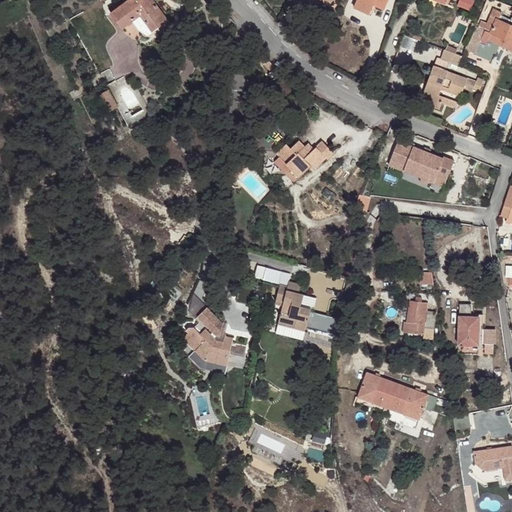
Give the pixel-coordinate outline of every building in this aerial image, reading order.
[(154,4),(151,0),(123,0),(111,8),(118,19),(123,16),(127,23),(141,14),(153,32),(166,24),(161,15),(165,12),(158,2),(154,4)] [(375,1),(384,6),(387,0),(355,0),(352,7),(368,15),(372,6),(375,1)] [(459,0),(457,8),(470,12),(474,1),(470,0),(459,0)] [(382,11),(384,6),(375,1),(372,6),(382,11)] [(511,17),(510,23),(499,18),(502,11),(493,7),(490,15),(491,16),(488,23),(482,20),(479,26),(476,25),(466,49),(476,53),(480,42),(486,44),(489,38),(511,48),(511,17)] [(170,21),(165,12),(161,15),(166,24),(170,21)] [(123,16),(118,19),(122,26),(127,23),(123,16)] [(460,64),(461,62),(451,58),(453,52),(445,49),(441,57),(460,64)] [(451,58),(461,62),(463,55),(453,52),(451,58)] [(463,87),(466,76),(433,65),(422,95),(432,99),(430,105),(440,109),(442,103),(445,96),(439,94),(441,88),(460,95),(463,87)] [(476,80),(466,76),(463,87),(472,90),(476,80)] [(107,111),(116,107),(106,88),(97,93),(107,111)] [(445,96),(442,103),(455,108),(458,101),(457,101),(445,96)] [(272,161),(287,179),(293,174),(300,182),(333,155),(322,142),(312,151),(303,140),(291,150),(288,148),(272,161)] [(396,149),(410,155),(413,147),(414,146),(399,140),(396,149)] [(443,159),(413,147),(410,155),(396,149),(391,162),(406,168),(407,166),(416,169),(414,176),(421,179),(419,183),(427,186),(429,182),(434,184),(436,177),(447,181),(454,161),(443,157),(443,159)] [(406,168),(391,162),(389,167),(414,176),(416,169),(407,166),(406,168)] [(436,177),(434,184),(444,188),(447,181),(436,177)] [(511,213),(511,212),(511,183),(510,183),(503,211),(511,213)] [(370,212),(372,199),(360,198),(358,209),(370,212)] [(419,286),(432,286),(433,273),(419,273),(419,286)] [(313,293),(316,284),(304,281),(301,287),(293,285),(289,300),(296,303),(293,315),(291,324),(319,332),(325,310),(315,308),(318,294),(313,293)] [(438,332),(435,315),(425,314),(425,306),(407,304),(406,323),(403,323),(403,327),(423,328),(423,331),(438,332)] [(236,323),(219,305),(209,315),(218,325),(212,331),(206,325),(199,331),(194,336),(216,360),(237,366),(243,343),(234,341),(226,339),(227,335),(232,336),(236,323)] [(475,350),(480,352),(493,353),(496,341),(485,339),(486,336),(478,335),(480,326),(471,325),(472,310),(460,309),(453,359),(473,363),(473,361),(475,350)] [(319,332),(291,324),(288,333),(317,341),(319,332)] [(234,341),(243,343),(245,337),(236,335),(234,341)] [(356,398),(415,421),(424,398),(365,376),(356,398)] [(452,427),(454,436),(462,434),(461,425),(452,427)] [(511,456),(510,445),(472,450),(474,462),(482,468),(486,463),(491,462),(497,466),(502,466),(503,478),(511,476),(511,456)]
